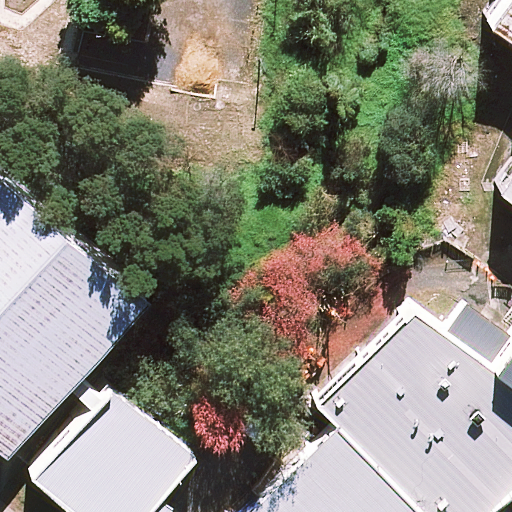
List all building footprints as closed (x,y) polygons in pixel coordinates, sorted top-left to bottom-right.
[(511,31),(511,0),(490,0),(483,10),(511,31)] [(511,153),(491,182),(511,197),(511,153)] [(0,437),(54,375),(76,394),(19,460),(80,511),(154,511),(165,500),(153,490),(188,449),(96,371),(87,382),(64,363),(136,279),(0,164),(0,437)] [(318,398),(207,511),(455,511),(511,449),(511,377),(478,348),(408,277),(304,384),(318,398)] [(511,308),(478,348),(511,377),(511,308)]
